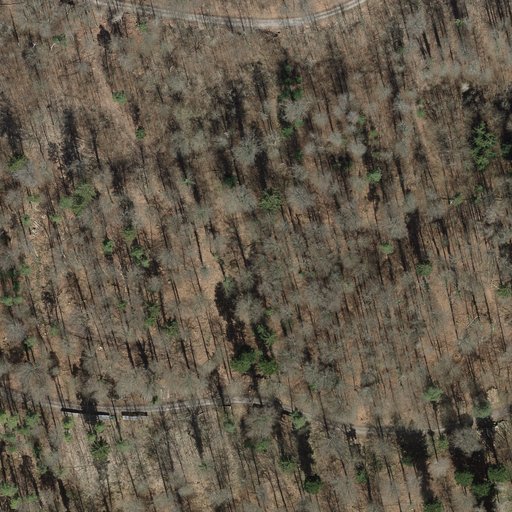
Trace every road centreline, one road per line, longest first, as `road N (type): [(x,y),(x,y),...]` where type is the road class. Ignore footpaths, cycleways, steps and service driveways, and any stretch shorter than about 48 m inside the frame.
road 1 (track): [(0,391),(75,407),(247,399),(374,430),(446,426),(511,407)]
road 2 (track): [(362,0),(317,17),(260,24),(91,0)]
